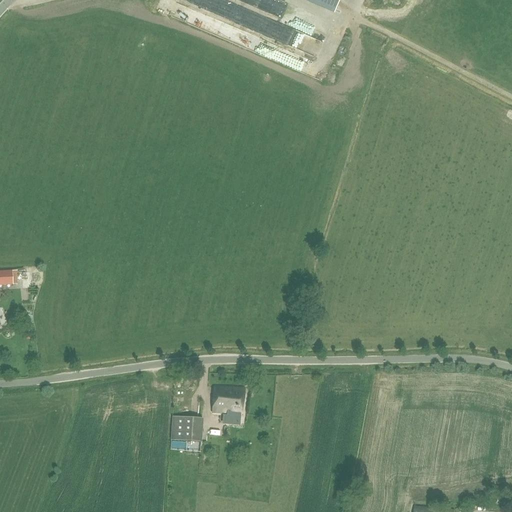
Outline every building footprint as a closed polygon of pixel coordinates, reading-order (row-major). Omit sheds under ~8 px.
[(305,0),(333,12),(338,0),(305,0)] [(182,10),(181,20),(200,23),(201,13),(182,10)] [(0,271),(0,285),(12,285),(11,270),(0,271)] [(31,306),(23,305),(22,318),(29,319),(31,306)] [(214,387),(212,412),(227,414),(229,414),(229,416),(225,416),(225,424),(239,425),(240,415),(242,415),(245,388),(214,387)] [(185,408),(202,409),(202,393),(185,392),(185,408)] [(202,418),(172,416),(170,440),(201,442),(202,418)]
